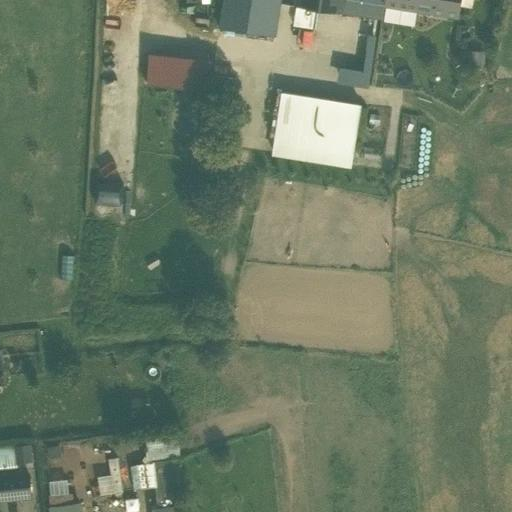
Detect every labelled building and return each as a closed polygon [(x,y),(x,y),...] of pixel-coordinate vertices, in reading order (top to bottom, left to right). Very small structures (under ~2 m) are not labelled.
[(223,27),(275,36),(280,0),(223,0),(219,27),(223,27)] [(317,9),(341,12),(342,0),(296,0),(296,5),(317,9)] [(385,0),(342,0),(341,12),(384,19),(386,5),(385,5),(385,0)] [(418,0),(385,0),(385,5),(386,5),(416,10),(418,0)] [(432,0),(418,0),(416,10),(431,12),(432,0)] [(432,0),(431,12),(459,17),(461,0),(432,0)] [(317,9),(296,5),(293,23),(314,26),(317,9)] [(364,54),(370,55),(374,36),(367,35),(364,54)] [(484,70),(485,52),(465,50),(463,68),(484,70)] [(364,54),(342,51),(339,68),(367,73),(370,55),(364,54)] [(238,76),(212,72),(209,91),(235,96),(238,76)] [(275,140),(354,153),(361,105),(282,93),(275,140)] [(351,168),(354,153),(275,140),(272,155),(351,168)] [(153,506),(153,511),(183,511),(182,498),(183,498),(178,459),(155,461),(160,505),(153,506)] [(0,476),(0,499),(30,496),(28,474),(0,476)] [(51,507),(51,511),(81,511),(80,503),(51,507)]
